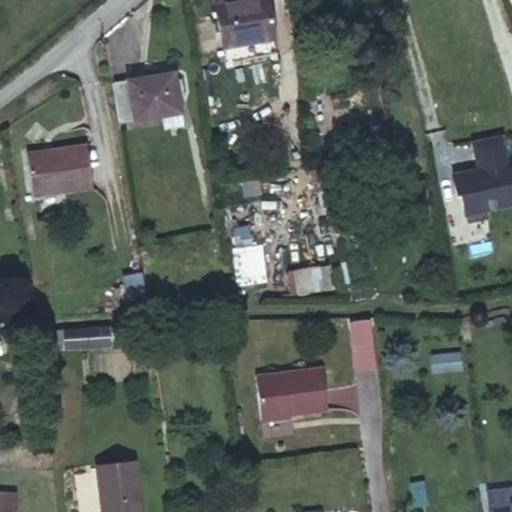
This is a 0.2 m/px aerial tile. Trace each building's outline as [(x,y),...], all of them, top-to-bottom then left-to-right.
[(217,0),(206,2),(213,48),(265,40),(258,0),(217,0)] [(164,62),(104,73),(111,109),(171,99),(164,62)] [(511,203),(511,187),(501,136),(472,143),(478,169),(451,175),(456,195),(460,194),(466,223),(487,219),(485,210),(511,203)] [(16,146),(21,186),(83,178),(77,138),(16,146)] [(323,266),(286,273),(290,296),(327,289),(323,266)] [(128,355),(124,329),(58,334),(60,362),(128,355)] [(461,354),(432,353),(432,371),(460,372),(461,354)] [(331,372),(263,376),(266,418),(333,414),(331,372)] [(93,463),(97,511),(137,511),(134,462),(93,463)] [(317,511),(314,480),(245,487),(245,511),(317,511)] [(491,503),(511,501),(511,485),(490,488),(491,503)] [(245,511),(245,487),(205,488),(204,511),(245,511)] [(0,497),(0,511),(19,511),(20,499),(0,497)] [(511,511),(511,501),(491,503),(484,504),(485,511),(511,511)]
